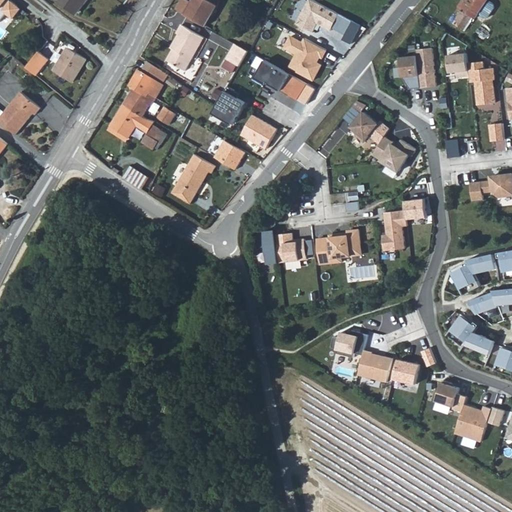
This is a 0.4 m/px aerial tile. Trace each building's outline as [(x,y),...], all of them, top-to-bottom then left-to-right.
[(0,0),(0,20),(1,22),(8,14),(15,19),(23,9),(12,0),(0,0)] [(90,0),(58,0),(76,14),(83,7),(84,8),(90,0)] [(194,0),(194,1),(191,0),(183,0),(178,11),(213,31),(220,19),(212,15),(220,0),(194,0)] [(342,14),(316,0),(311,0),(299,23),(315,32),(320,24),(333,31),(342,14)] [(490,0),(463,0),(459,6),(464,9),(455,23),(465,30),(474,16),(478,18),(490,0)] [(484,13),(492,18),(499,6),(491,2),(484,13)] [(169,62),(187,72),(205,38),(183,25),(177,35),(183,38),(169,62)] [(305,44),(293,37),(286,48),(299,55),(291,68),(315,82),(323,66),(315,61),(319,56),(325,59),(329,51),(307,39),(305,44)] [(241,68),(250,52),(236,44),(227,60),(241,68)] [(434,48),(418,51),(423,89),(439,87),(434,48)] [(40,50),(27,66),(37,74),(49,59),(40,50)] [(90,61),(72,50),(57,72),(75,84),(90,61)] [(421,76),(418,56),(401,58),(404,78),(421,76)] [(252,73),(258,76),(265,63),(260,60),(252,73)] [(310,87),(267,61),(257,79),(269,86),(271,84),(301,102),(310,87)] [(131,85),(135,86),(134,88),(147,95),(149,92),(158,97),(166,85),(164,84),(166,80),(170,83),(173,78),(148,62),(142,73),(139,71),(131,85)] [(485,62),(469,63),(472,82),(477,81),(479,105),(497,103),(494,80),(497,79),(495,69),(486,69),(485,62)] [(170,83),(181,90),(185,85),(173,78),(170,83)] [(153,106),(158,99),(158,97),(149,92),(147,95),(134,88),(124,105),(143,116),(150,104),(153,106)] [(237,92),(230,88),(215,114),(234,126),(246,106),(233,99),(237,92)] [(43,108),(23,92),(0,119),(0,120),(17,135),(35,113),(37,115),(43,108)] [(364,111),(370,104),(361,100),(356,105),(364,111)] [(150,120),(143,116),(124,105),(111,125),(129,137),(135,127),(143,132),(150,120)] [(170,109),(172,107),(168,105),(161,116),(167,120),(170,116),(174,118),(177,115),(173,113),(174,111),(170,109)] [(346,118),(355,126),(366,113),(364,111),(356,105),(346,118)] [(382,123),(368,111),(355,126),(362,132),(360,135),(367,141),(382,123)] [(279,131),(254,116),(242,137),(267,151),(279,131)] [(154,126),(157,121),(150,120),(143,132),(148,134),(143,143),(155,150),(160,142),(158,141),(164,131),(154,126)] [(505,124),(491,125),(493,141),(507,140),(505,124)] [(404,139),(401,143),(388,135),(375,158),(404,174),(419,147),(404,139)] [(0,159),(11,146),(0,136),(0,159)] [(452,157),(463,156),(462,139),(451,140),(452,157)] [(217,167),(197,154),(173,192),(189,204),(209,174),(213,174),(217,167)] [(132,164),(124,176),(142,188),(150,176),(132,164)] [(511,196),(511,174),(493,177),(494,182),(473,184),(474,202),(485,200),(484,193),(495,191),(502,197),(511,196)] [(168,189),(158,183),(153,191),(163,197),(168,189)] [(389,235),(384,236),(386,252),(407,249),(405,227),(409,227),(409,220),(429,218),(426,200),(407,202),(408,211),(386,213),(389,235)] [(361,203),(347,205),(348,213),(362,211),(361,203)] [(363,251),(361,229),(349,230),(350,235),(343,236),(343,234),(332,235),(332,237),(319,239),(322,264),(344,262),(343,257),(353,256),(353,252),(363,251)] [(278,236),(278,231),(267,232),(265,247),(270,265),(281,263),(278,236)] [(294,234),(278,236),(281,263),(309,260),(307,240),(295,242),(294,234)] [(511,251),(502,253),(505,272),(511,271),(511,251)] [(465,295),(482,287),(476,274),(498,269),(495,255),(469,260),(470,262),(471,265),(454,274),(465,295)] [(471,265),(470,262),(453,271),(454,274),(471,265)] [(353,266),(353,277),(377,278),(378,267),(353,266)] [(495,292),(469,301),(478,314),(500,306),(499,305),(511,303),(511,288),(494,290),(495,292)] [(386,334),(404,328),(398,310),(365,320),(368,331),(384,326),(386,334)] [(464,317),(449,336),(465,347),(466,345),(491,356),(497,341),(476,333),(480,328),(464,317)] [(365,356),(360,376),(389,383),(395,359),(387,357),(386,358),(374,355),(375,353),(367,351),(370,336),(354,332),(353,335),(344,333),(342,339),(336,338),(333,349),(340,350),(338,354),(356,359),(357,354),(365,356)] [(432,348),(423,351),(429,368),(438,364),(432,348)] [(511,350),(505,348),(497,371),(511,375),(511,350)] [(422,366),(401,360),(396,380),(418,385),(422,366)] [(454,384),(445,381),(438,402),(455,407),(456,405),(466,408),(467,405),(469,397),(460,394),(462,389),(454,386),(454,384)] [(481,412),(482,410),(467,405),(466,408),(459,429),(485,437),(495,409),(486,406),(484,413),(481,412)] [(491,422),(498,424),(501,416),(494,414),(491,422)]
